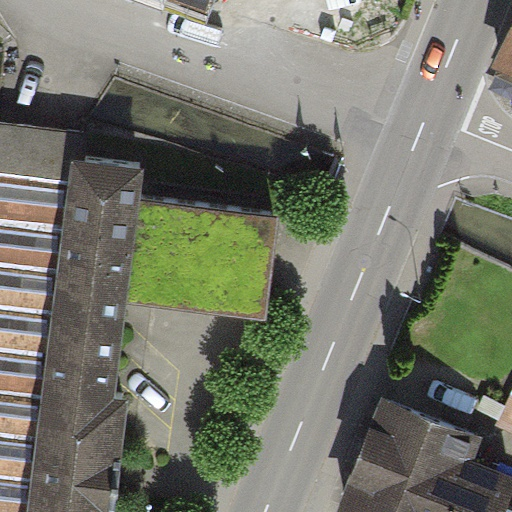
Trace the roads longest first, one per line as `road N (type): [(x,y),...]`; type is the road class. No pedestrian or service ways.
road 1 (tertiary): [(268,511),(426,124)]
road 2 (tertiary): [(426,124),(476,0)]
